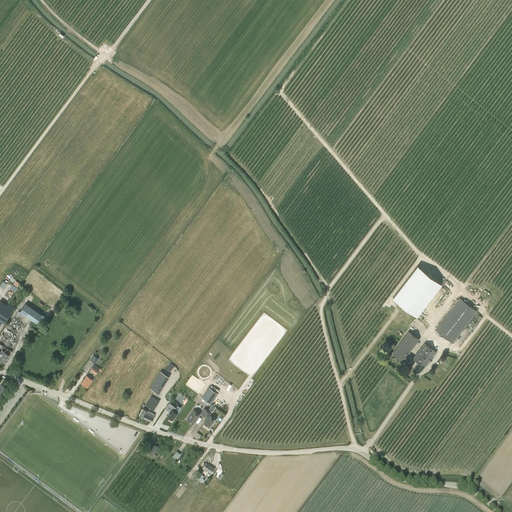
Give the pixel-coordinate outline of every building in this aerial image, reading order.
[(417,265),(393,297),(417,316),(441,284),(417,265)] [(452,343),(476,311),(460,298),(435,329),(452,343)] [(0,321),(3,323),(14,307),(8,303),(7,305),(0,301),(0,321)] [(19,312),(36,323),(37,322),(41,324),(46,317),(25,303),(19,312)] [(11,352),(8,349),(17,337),(16,336),(23,326),(14,320),(0,339),(0,348),(2,350),(0,352),(0,353),(1,354),(0,354),(0,359),(4,362),(9,355),(11,352)] [(408,353),(418,339),(408,331),(397,345),(398,346),(392,353),(402,360),(407,353),(408,353)] [(425,366),(436,352),(424,343),(413,358),(425,366)] [(95,364),(99,358),(92,354),(89,359),(95,364)] [(171,363),(165,369),(169,372),(174,366),(171,363)] [(101,371),(102,369),(100,368),(100,369),(94,365),(81,383),(87,387),(99,370),(101,371)] [(163,384),(155,379),(150,388),(158,393),(163,384)] [(217,393),(209,387),(202,397),(210,403),(217,393)] [(153,410),(157,404),(152,401),(155,398),(151,395),(145,404),(149,407),(153,410)] [(171,400),(168,404),(165,408),(170,412),(167,416),(172,419),(177,413),(180,407),(177,405),(177,404),(171,400)] [(151,421),(155,414),(143,408),(139,416),(143,417),(151,421)] [(211,413),(204,408),(201,413),(207,418),(203,423),(210,427),(216,419),(209,415),(211,413)] [(187,419),(193,424),(200,414),(193,410),(187,419)] [(148,452),(154,456),(160,447),(154,443),(148,452)] [(214,469),(205,463),(203,468),(211,473),(214,469)]
